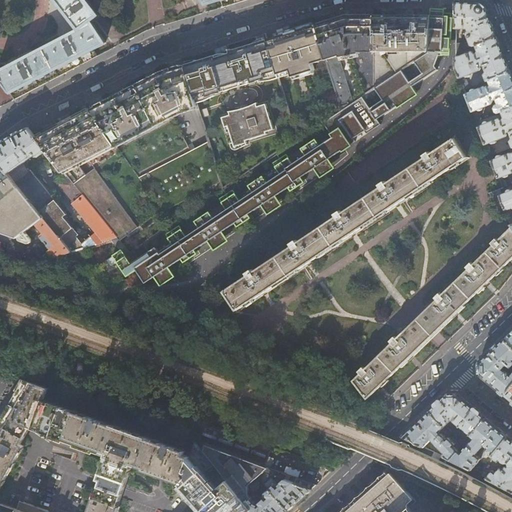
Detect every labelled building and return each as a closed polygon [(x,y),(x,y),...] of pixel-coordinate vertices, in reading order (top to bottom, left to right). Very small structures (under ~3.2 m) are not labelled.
[(0,71),(0,80),(15,99),(29,92),(54,79),(78,66),(97,56),(94,49),(105,43),(91,21),(98,15),(86,0),(56,0),(79,28),(0,71)] [(491,21),(487,11),(478,3),(472,3),(456,2),(456,8),(456,32),(459,32),(459,28),(468,28),(469,31),(466,32),(464,33),(466,40),(470,39),(472,44),(473,45),(476,44),(497,37),(491,21)] [(156,248),(131,264),(122,250),(112,257),(127,278),(137,271),(145,284),(303,179),(302,177),(356,141),(354,139),(365,131),(367,134),(381,124),(378,119),(417,93),(413,86),(438,69),(435,66),(439,55),(443,55),(445,14),(439,14),(439,15),(436,15),(430,15),(429,51),(414,61),(423,73),(409,82),(401,70),(375,87),(383,99),(370,108),(362,96),(342,109),(324,122),(335,138),(321,147),(317,140),(303,150),(307,157),(294,165),(287,156),(274,165),(280,175),(268,183),(263,176),(248,186),(253,193),(240,201),(233,190),(219,200),(227,211),(214,219),(209,212),(195,222),(199,229),(187,237),(179,226),(165,235),(172,245),(159,253),(156,248)] [(359,14),(347,14),(315,24),(326,60),(342,109),(362,96),(374,88),(374,14),(359,14)] [(429,51),(430,15),(405,15),(374,14),(374,88),(375,87),(401,70),(414,61),(429,51)] [(296,30),(315,24),(314,22),(291,29),(292,31),(296,30)] [(313,64),(326,60),(315,24),(296,30),(292,31),(291,29),(290,26),(284,27),(285,31),(286,33),(275,37),(267,39),(278,75),(290,71),(291,74),(292,77),(293,77),(313,71),(315,70),(313,65),(313,64)] [(275,37),(286,33),(285,31),(283,32),(282,28),(276,30),(277,34),(275,35),(275,37)] [(504,54),(497,37),(476,44),(479,51),(476,53),(472,51),(457,56),(457,67),(465,88),(469,87),(466,81),(464,80),(463,77),(479,70),(482,67),(481,66),(484,64),(487,71),(485,75),(487,80),(489,80),(511,71),(504,54)] [(230,54),(231,57),(224,59),(223,57),(220,56),(216,57),(215,55),(202,59),(198,60),(187,64),(185,64),(196,101),(215,95),(225,92),(226,92),(225,88),(242,82),(247,81),(248,85),(249,84),(260,81),(278,75),(267,39),(264,40),(252,44),(244,46),(239,48),(230,51),(230,54)] [(196,101),(185,64),(170,69),(162,72),(137,84),(110,99),(91,109),(162,209),(163,211),(164,211),(220,181),(208,142),(191,151),(172,116),(180,111),(195,106),(196,109),(198,109),(197,105),(196,101)] [(314,74),(313,71),(293,77),(295,80),(314,74)] [(511,73),(511,71),(489,80),(491,85),(491,86),(486,87),(485,86),(467,93),(477,120),(481,119),(479,114),(476,112),(476,110),(492,104),(494,100),(496,98),(498,104),(497,104),(495,108),(496,111),(498,112),(502,111),(511,107),(511,73)] [(242,82),(225,88),(226,92),(225,92),(226,93),(230,90),(235,88),(241,87),(246,86),(249,86),(249,84),(248,85),(247,81),(242,82)] [(215,95),(196,101),(197,105),(203,103),(211,99),(215,97),(215,95)] [(230,113),(231,117),(258,108),(257,104),(246,109),(241,110),(230,113)] [(274,130),(266,105),(258,108),(231,117),(223,119),(226,128),(229,128),(230,131),(234,144),(235,148),(247,144),(247,141),(267,135),(267,132),(274,130)] [(511,107),(502,111),(504,117),(502,120),(499,118),(479,125),(491,155),(495,153),(492,147),(490,146),(489,143),(507,136),(508,134),(507,133),(509,132),(511,132),(511,135),(511,138),(511,141),(511,144),(511,107)] [(119,241),(162,209),(91,109),(64,123),(36,137),(46,151),(56,163),(64,173),(68,177),(117,238),(119,241)] [(0,163),(72,253),(117,238),(68,177),(59,184),(97,233),(92,238),(91,238),(81,245),(76,239),(79,236),(65,218),(67,216),(32,171),(33,170),(26,162),(35,155),(37,157),(46,151),(36,137),(28,127),(18,133),(7,139),(1,143),(0,143),(0,163)] [(291,244),(293,246),(253,272),(251,270),(246,273),(247,276),(225,291),(238,310),(352,234),(468,157),(455,138),(432,154),(430,151),(428,152),(425,155),(426,157),(387,183),(386,181),(380,184),(382,187),(345,212),(343,213),(341,210),(339,212),(336,214),(337,217),(331,221),(298,242),(296,240),(291,244)] [(511,153),(493,160),(504,188),(507,186),(505,181),(503,180),(502,177),(511,173),(511,153)] [(51,260),(72,253),(0,163),(0,232),(17,239),(33,227),(51,250),(43,257),(51,260)] [(62,174),(64,173),(56,163),(54,165),(54,166),(61,174),(62,174)] [(511,191),(503,195),(502,194),(501,189),(490,194),(511,225),(511,224),(511,215),(510,211),(510,209),(511,208),(511,191)] [(511,227),(498,241),(496,238),(492,243),(494,245),(488,250),(504,267),(511,259),(511,227)] [(504,267),(488,250),(474,265),(472,262),(467,267),(469,269),(458,279),(474,296),(504,267)] [(474,296),(458,279),(442,295),(440,293),(435,297),(437,299),(419,317),(435,333),(474,296)] [(435,333),(419,317),(416,320),(397,338),(395,336),(391,340),(393,342),(381,354),(396,371),(433,336),(435,333)] [(491,383),(505,395),(511,387),(511,370),(511,371),(509,369),(511,365),(511,346),(504,338),(492,351),(480,362),(481,375),(491,383)] [(361,373),(354,380),(368,398),(396,371),(381,354),(366,368),(364,366),(359,371),(361,373)] [(18,392),(0,423),(0,486),(22,447),(22,446),(20,444),(29,427),(44,433),(45,435),(59,440),(64,442),(65,440),(76,444),(75,446),(89,451),(94,452),(95,451),(97,451),(106,455),(98,479),(100,480),(101,481),(97,493),(95,492),(87,511),(116,511),(118,507),(116,506),(132,464),(143,468),(143,470),(180,483),(189,458),(183,455),(185,452),(43,401),(47,389),(22,380),(16,390),(18,392)] [(472,434),(486,417),(472,406),(458,394),(445,396),(436,404),(429,411),(443,425),(451,417),(460,425),(461,425),(472,434)] [(362,421),(377,425),(379,417),(373,415),(374,410),(366,408),(362,421)] [(453,443),(455,442),(449,435),(446,436),(440,430),(439,429),(443,425),(429,411),(413,426),(402,437),(423,447),(431,438),(436,443),(434,445),(438,449),(440,447),(444,452),(442,456),(450,460),(459,450),(453,443)] [(492,454),(508,436),(499,428),(486,417),(472,434),(474,437),(472,440),(462,452),(459,450),(450,460),(477,471),(479,469),(474,465),(485,452),(487,450),(492,454)] [(511,439),(508,436),(492,454),(502,463),(496,470),(493,468),(489,473),(485,471),(482,474),(502,485),(511,473),(511,439)] [(406,450),(398,441),(392,447),(384,455),(392,463),(406,450)] [(252,511),(245,502),(195,442),(189,458),(180,483),(180,485),(203,511),(252,511)] [(271,479),(279,472),(195,442),(245,502),(250,498),(249,496),(260,486),(262,487),(265,485),(269,490),(288,510),(301,499),(315,486),(289,476),(277,486),(271,479)] [(511,473),(502,485),(511,491),(511,473)] [(407,511),(404,508),(418,496),(410,489),(405,492),(386,477),(349,510),(346,511),(407,511)] [(263,497),(264,498),(257,505),(254,504),(250,498),(245,502),(252,511),(285,511),(288,510),(269,490),(264,493),(263,497)] [(48,511),(19,502),(16,510),(17,510),(21,511),(48,511)]
